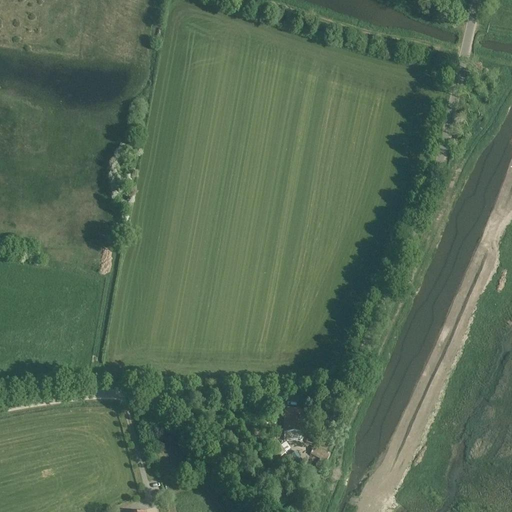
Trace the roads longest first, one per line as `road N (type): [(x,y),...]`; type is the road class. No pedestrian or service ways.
road 1 (unclassified): [(154,398),(302,395),(337,386),(350,371),(431,189),(475,0)]
road 2 (unclassified): [(264,511),(154,398)]
road 3 (unclassified): [(0,406),(96,393),(154,398)]
